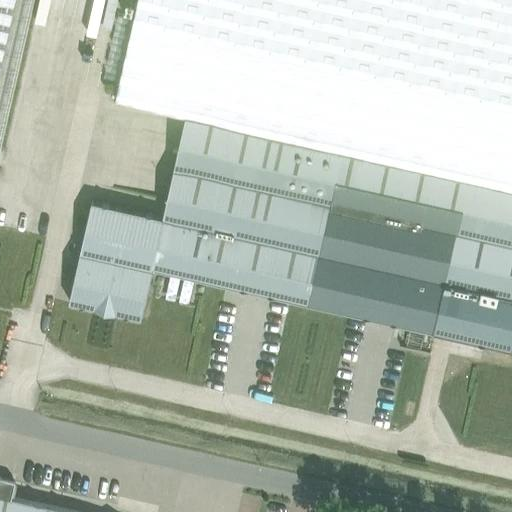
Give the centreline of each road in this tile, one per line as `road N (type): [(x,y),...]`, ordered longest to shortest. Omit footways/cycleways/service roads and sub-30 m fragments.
road 1 (unclassified): [(398,511),(0,419)]
road 2 (unknown): [(22,356),(105,0)]
